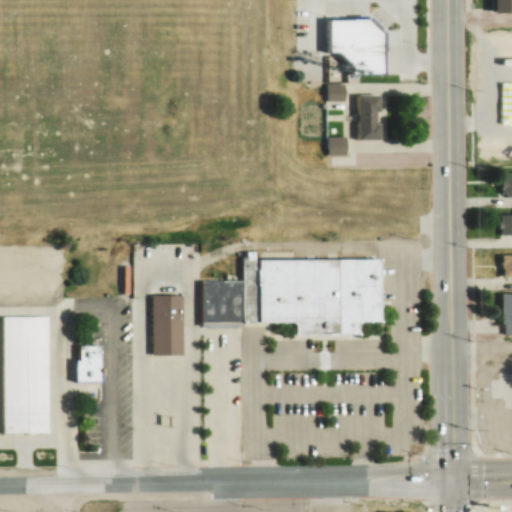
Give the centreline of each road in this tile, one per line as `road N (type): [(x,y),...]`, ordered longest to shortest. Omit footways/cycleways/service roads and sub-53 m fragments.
road 1 (secondary): [(450,478),(446,0)]
road 2 (tertiary): [(450,478),(0,486)]
